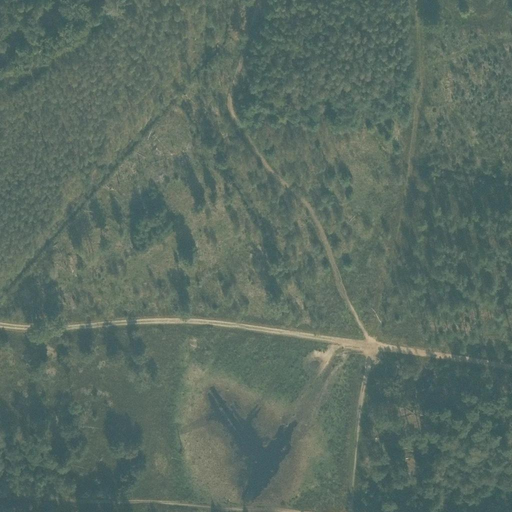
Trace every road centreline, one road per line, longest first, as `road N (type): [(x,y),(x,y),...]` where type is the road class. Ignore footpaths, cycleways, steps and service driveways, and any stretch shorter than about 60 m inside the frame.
road 1 (track): [(261,0),(231,106),(274,174),(316,218),(368,347)]
road 2 (track): [(0,326),(184,322),(368,347)]
road 3 (track): [(368,347),(349,511)]
road 4 (track): [(368,347),(511,367)]
